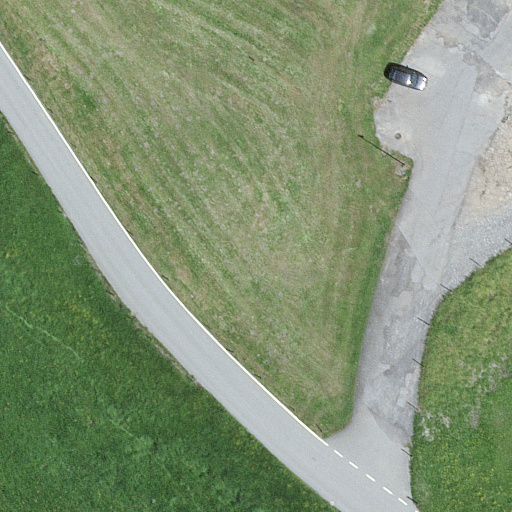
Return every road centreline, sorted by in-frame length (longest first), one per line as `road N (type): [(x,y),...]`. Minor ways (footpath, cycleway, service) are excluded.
road 1 (unclassified): [(378,511),(210,367),(131,274),(0,80)]
road 2 (track): [(363,502),(457,105),(510,0)]
